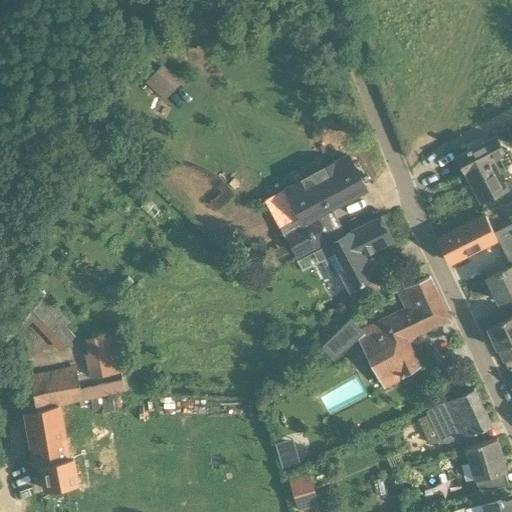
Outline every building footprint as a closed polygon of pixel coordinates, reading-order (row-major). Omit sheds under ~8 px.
[(167,96),(185,79),(166,59),(148,76),(167,96)] [(103,127),(112,117),(99,106),(91,116),(103,127)] [(505,151),(497,135),(457,153),(481,203),(509,189),(511,186),(511,153),(510,149),(505,151)] [(347,235),(332,207),(365,189),(348,155),(285,189),(304,224),(303,224),(318,251),(381,218),(347,235)] [(488,215),(439,238),(450,262),(499,238),(500,240),(511,264),(511,263),(511,225),(497,233),(489,215),(488,215)] [(366,254),(392,240),(381,218),(318,251),(331,245),(343,269),(339,271),(349,291),(351,290),(361,308),(380,288),(375,278),(377,277),(366,254)] [(498,301),(511,294),(511,263),(511,264),(486,276),(498,301)] [(417,282),(413,273),(386,283),(391,294),(397,292),(404,308),(371,323),(373,330),(365,334),(350,318),(327,338),(328,339),(323,344),(334,356),(339,351),(340,352),(359,338),(385,389),(403,379),(402,378),(422,366),(410,343),(416,339),(414,336),(450,319),(430,277),(417,282)] [(36,288),(11,312),(9,355),(28,353),(24,337),(25,330),(32,323),(60,351),(75,336),(65,326),(69,321),(36,288)] [(511,315),(488,327),(498,349),(499,349),(505,362),(511,358),(511,315)] [(88,379),(130,370),(121,331),(82,340),(86,354),(82,354),(88,379)] [(81,389),(76,365),(17,378),(21,401),(23,401),(35,464),(41,464),(46,488),(113,476),(110,459),(93,462),(91,450),(79,452),(77,443),(66,445),(61,416),(55,417),(53,407),(124,391),(122,380),(81,389)] [(474,387),(427,410),(441,441),(448,444),(491,425),(474,387)] [(281,472),(299,467),(291,438),(273,442),(281,472)] [(508,485),(504,471),(507,470),(497,438),(464,448),(474,480),(475,480),(479,493),(508,485)] [(308,476),(289,481),(297,510),(317,505),(308,476)] [(511,511),(511,496),(502,500),(501,498),(480,503),(483,511),(511,511)] [(464,511),(483,511),(480,503),(464,507),(464,511)]
